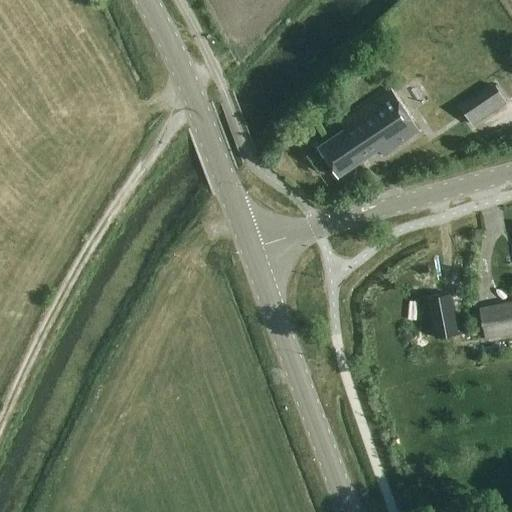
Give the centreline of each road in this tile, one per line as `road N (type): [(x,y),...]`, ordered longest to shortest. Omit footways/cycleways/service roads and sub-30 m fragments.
road 1 (track): [(197,100),(77,270),(0,419)]
road 2 (tertiary): [(347,511),(251,246)]
road 3 (tertiary): [(251,246),(511,172)]
road 4 (tertiary): [(251,246),(197,100),(149,0)]
